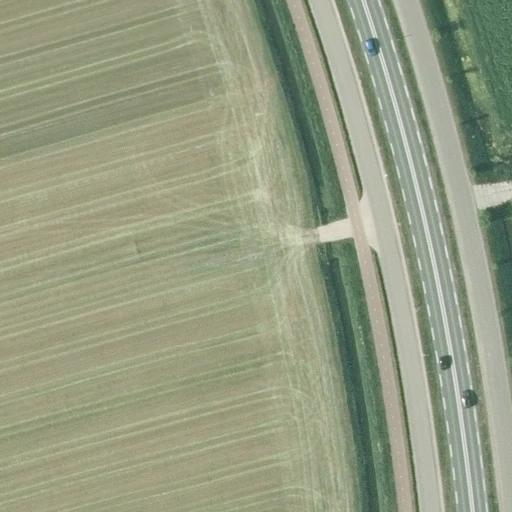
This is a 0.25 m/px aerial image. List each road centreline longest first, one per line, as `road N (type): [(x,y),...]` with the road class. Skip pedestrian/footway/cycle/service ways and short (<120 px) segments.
road 1 (tertiary): [(319,0),(383,226),(429,511)]
road 2 (primary): [(472,511),(429,241),(362,0)]
road 3 (unclassified): [(511,492),(468,227),(407,0)]
